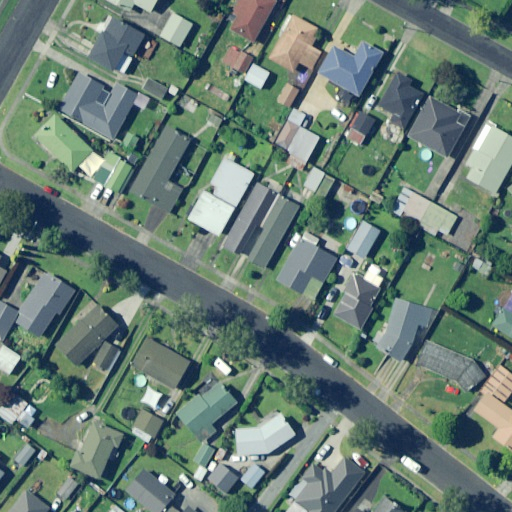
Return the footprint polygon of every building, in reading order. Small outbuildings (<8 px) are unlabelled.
[(156,0),(108,0),(129,12),(134,4),(149,13),(156,0)] [(275,3),(270,0),(237,0),(230,13),(236,16),(228,30),(252,43),(275,3)] [(192,24),(173,13),(160,37),(179,48),(192,24)] [(318,30),(292,16),(269,59),(293,72),(298,63),(311,70),(320,52),(309,46),(318,30)] [(143,36),(110,18),(88,59),(122,77),(130,62),(120,57),(123,51),(132,56),(143,36)] [(383,54),(361,43),(353,58),(333,47),(318,75),(360,97),(383,54)] [(253,60),(230,46),(220,62),(239,73),(233,83),(240,87),(245,80),(260,89),(269,74),(251,63),(253,60)] [(108,79),(103,87),(78,73),(57,110),(112,140),(132,104),(143,110),(150,99),(118,81),(117,84),(108,79)] [(411,81),(395,73),(378,107),(393,115),(388,123),(405,131),(423,94),(408,87),(411,81)] [(228,88),(221,78),(211,85),(218,94),(228,88)] [(168,92),(147,79),(141,90),(162,102),(168,92)] [(298,91),(285,85),(277,102),(290,109),(298,91)] [(457,116),(428,100),(407,137),(446,159),(464,127),(454,122),(457,116)] [(305,115),(294,109),(275,144),(291,153),(286,163),(300,171),(319,138),(298,127),(305,115)] [(374,120),(360,112),(345,139),(359,146),(374,120)] [(93,150),(55,116),(35,138),(73,172),(93,150)] [(511,160),(511,137),(487,124),(465,164),(472,168),(466,178),(494,194),(511,160)] [(191,143),(165,128),(128,191),(167,214),(182,189),(169,181),(191,143)] [(140,138),(129,131),(120,145),(131,152),(140,138)] [(134,168),(107,151),(90,178),(117,195),(134,168)] [(253,175),(224,158),(210,183),(218,187),(213,196),(203,191),(187,219),(218,236),(253,175)] [(324,173),(313,167),(303,186),(314,192),(324,173)] [(299,207),(257,184),(222,248),(239,257),(256,227),(261,230),(244,261),(263,271),(299,207)] [(403,211),(421,221),(418,227),(435,237),(437,230),(447,235),(456,217),(403,189),(391,211),(400,217),(403,211)] [(380,232),(362,221),(345,249),(363,260),(380,232)] [(336,260),(315,247),(319,240),(306,232),(301,240),(300,239),(277,280),(312,301),(336,260)] [(491,266),(476,258),(471,267),(486,275),(491,266)] [(386,281),(369,272),(365,279),(353,273),(343,292),(345,293),(333,316),(355,327),(363,313),(368,315),(386,281)] [(74,291),(47,273),(15,322),(39,338),(56,313),(58,315),(74,291)] [(430,312),(398,299),(376,350),(402,361),(418,323),(424,326),(430,312)] [(18,314),(0,303),(0,340),(1,342),(18,314)] [(116,327),(96,307),(56,347),(76,367),(116,327)] [(511,314),(502,308),(491,327),(511,338),(511,314)] [(173,391),(190,362),(148,338),(131,366),(173,391)] [(476,364),(424,342),(415,364),(456,383),(464,392),(483,377),(476,364)] [(117,351),(103,343),(92,364),(106,371),(117,351)] [(20,357),(3,346),(0,349),(0,368),(9,375),(20,357)] [(511,391),(511,374),(499,365),(480,391),(485,395),(473,410),(499,428),(492,438),(511,452),(511,411),(502,404),(511,391)] [(175,414),(202,444),(217,430),(211,423),(235,402),(214,379),(175,414)] [(35,418),(24,410),(29,403),(10,389),(0,402),(0,416),(12,426),(16,420),(27,429),(35,418)] [(162,421),(141,410),(132,427),(153,438),(162,421)] [(100,479),(108,458),(115,461),(125,436),(119,433),(120,431),(92,420),(72,467),(100,479)] [(268,425),(233,428),(236,456),(271,453),(268,425)] [(35,451),(26,444),(13,459),(21,466),(35,451)] [(214,451),(202,444),(192,461),(204,468),(214,451)] [(334,477),(311,460),(297,478),(305,484),(299,492),(295,488),(284,502),(294,509),(291,511),(333,511),(361,475),(346,463),(334,477)] [(265,471),(253,462),(240,480),(251,489),(265,471)] [(237,479),(219,464),(207,479),(225,494),(237,479)] [(161,511),(176,495),(174,494),(143,468),(124,491),(137,503),(131,510),(133,511),(161,511)] [(380,480),(372,475),(365,485),(373,490),(380,480)] [(78,484),(69,476),(55,492),(65,500),(78,484)] [(176,495),(161,511),(218,511),(220,511),(186,483),(176,495)] [(45,511),(48,508),(25,491),(9,511),(45,511)] [(402,511),(384,498),(373,511),(360,511),(356,509),(353,511),(402,511)]
